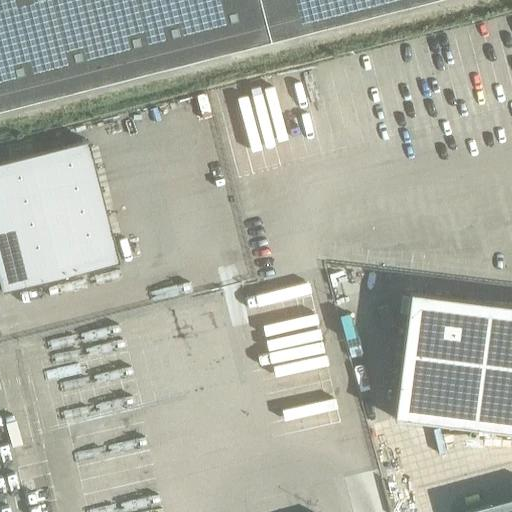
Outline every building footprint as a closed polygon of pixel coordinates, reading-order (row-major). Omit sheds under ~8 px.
[(0,0),(0,109),(270,41),(429,0),(0,0)] [(87,142),(0,163),(0,284),(2,292),(119,263),(87,142)] [(511,301),(411,288),(396,410),(511,425),(511,301)] [(388,448),(387,421),(378,421),(379,433),(370,433),(370,448),(388,448)] [(511,511),(511,500),(467,511),(511,511)]
